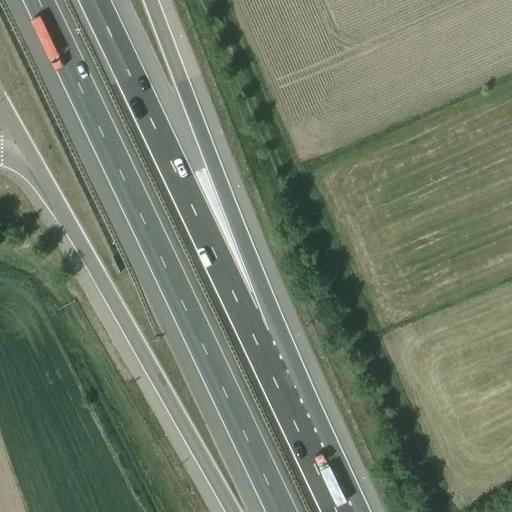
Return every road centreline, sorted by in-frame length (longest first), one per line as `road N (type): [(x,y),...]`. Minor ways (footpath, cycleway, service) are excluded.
road 1 (motorway): [(36,0),(280,511)]
road 2 (motorway): [(25,157),(232,511)]
road 3 (motorway): [(255,339),(93,0)]
road 4 (motorway): [(255,339),(219,182),(148,0)]
road 5 (motorway): [(336,511),(255,339)]
